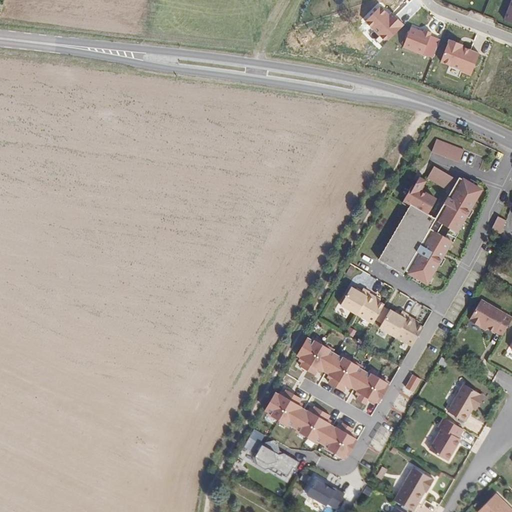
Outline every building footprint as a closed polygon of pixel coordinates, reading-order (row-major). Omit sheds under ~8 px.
[(390,13),(382,5),(367,20),(382,35),(378,39),(383,44),(404,23),(393,11),(390,13)] [(432,34),(412,26),(404,46),(424,54),(432,34)] [(464,44),(449,38),(440,61),(463,70),(462,71),(472,75),(481,52),(463,46),(464,44)] [(463,150),(435,139),(430,152),(458,163),(463,150)] [(453,178),(433,167),(426,179),(445,190),(453,178)] [(423,185),(425,181),(418,177),(412,188),(421,193),(425,187),(423,185)] [(480,190),(459,178),(450,193),(453,195),(446,207),(443,205),(433,223),(404,274),(425,286),(436,266),(433,265),(440,252),(443,254),(480,190)] [(412,188),(410,186),(400,204),(407,208),(425,219),(435,201),(421,193),(412,188)] [(425,219),(407,208),(376,261),(402,277),(404,274),(433,223),(425,219)] [(500,236),(505,221),(499,219),(497,223),(492,232),(500,236)] [(369,292),(369,291),(363,287),(361,291),(350,285),(338,306),(355,315),(369,292)] [(375,296),(369,292),(355,315),(372,324),(374,321),(383,306),(384,303),(374,298),(375,296)] [(511,317),(479,299),(470,318),(471,318),(469,320),(479,325),(479,324),(483,326),(486,327),(494,332),(495,331),(502,334),(511,317)] [(398,313),(390,308),(389,309),(383,306),(374,321),(380,325),(378,328),(395,337),(408,315),(409,314),(400,310),(398,313)] [(413,318),(408,315),(395,337),(412,347),(424,327),(412,320),(413,318)] [(391,383),(310,336),(299,355),(380,402),(391,383)] [(422,379),(415,375),(408,388),(415,392),(422,379)] [(479,404),(484,394),(463,383),(447,410),(465,420),(473,406),(474,404),(475,402),(479,404)] [(359,439),(279,391),(267,410),(348,458),(359,439)] [(454,448),(460,437),(458,436),(463,428),(443,416),(439,425),(442,426),(429,449),(447,459),(454,448)] [(257,440),(250,437),(245,445),(252,449),(257,440)] [(301,462),(300,461),(285,453),(280,454),(261,443),(257,450),(259,451),(256,457),(258,465),(267,470),(274,467),(290,476),(294,467),(297,468),(301,462)] [(383,478),(388,468),(383,466),(378,475),(383,478)] [(428,489),(433,478),(412,467),(398,492),(403,495),(398,503),(413,511),(423,492),(424,490),(426,488),(428,489)] [(347,492),(314,473),(305,489),(338,508),(347,492)] [(375,491),(368,487),(363,494),(370,498),(375,491)] [(511,511),(508,508),(506,510),(500,504),(493,497),(478,511),(511,511)]
